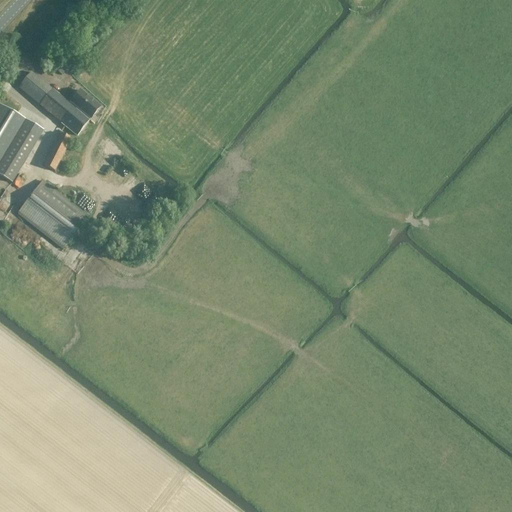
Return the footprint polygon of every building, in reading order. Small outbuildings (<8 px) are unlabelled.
[(77,137),(91,120),(74,108),(31,73),(18,88),(77,137)] [(76,106),(74,108),(91,120),(99,110),(78,93),(76,96),(75,96),(73,98),(73,99),(71,102),(76,106)] [(0,105),(0,176),(12,184),(43,132),(0,105)] [(60,134),(43,166),(55,172),(71,140),(60,134)] [(17,214),(64,250),(89,218),(42,182),(17,214)]
